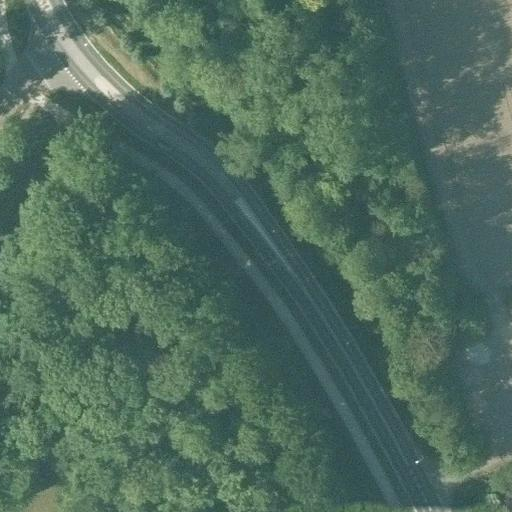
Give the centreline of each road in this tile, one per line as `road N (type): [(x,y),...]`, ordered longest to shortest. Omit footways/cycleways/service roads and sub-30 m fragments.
road 1 (secondary): [(305,294),(305,281),(232,175),(120,88),(76,38)]
road 2 (secondary): [(58,52),(107,107),(199,173),(305,294)]
road 3 (secondary): [(430,511),(305,294)]
